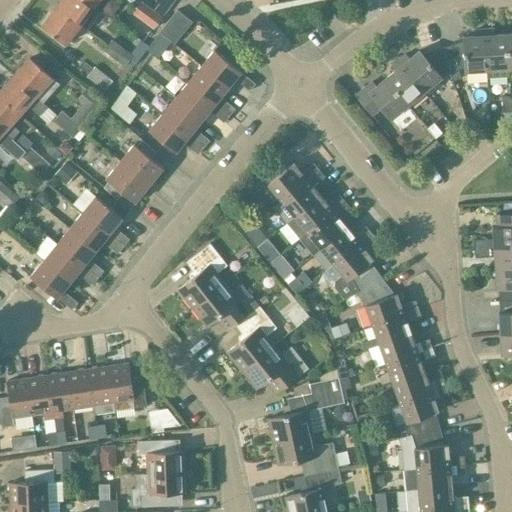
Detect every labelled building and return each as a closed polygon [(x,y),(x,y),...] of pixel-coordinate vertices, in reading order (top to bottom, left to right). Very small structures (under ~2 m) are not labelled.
[(62,0),(57,7),(80,24),(94,5),(87,0),(62,0)] [(167,12),(173,0),(154,0),(152,4),(167,12)] [(140,1),(131,13),(141,20),(146,14),(149,16),(153,10),(140,1)] [(80,24),(57,7),(42,27),(65,44),(80,24)] [(154,29),(163,17),(153,10),(149,16),(146,14),(141,20),(154,29)] [(177,10),(160,32),(175,44),(193,22),(177,10)] [(443,48),(450,72),(465,67),(465,71),(487,70),(484,29),(475,30),(475,36),(463,36),(463,41),(443,48)] [(509,76),(508,69),(506,34),(494,35),(494,29),(484,29),(487,70),(488,78),(509,76)] [(104,51),(113,58),(117,53),(120,55),(124,49),(112,40),(104,51)] [(441,77),(439,75),(450,72),(443,48),(422,54),(419,50),(410,58),(406,54),(398,60),(424,91),(441,77)] [(117,53),(113,58),(126,67),(130,61),(134,56),(124,49),(120,55),(117,53)] [(241,72),(241,71),(215,50),(201,66),(228,88),(235,79),(250,91),(255,84),(241,72)] [(30,57),(14,76),(42,102),(49,94),(59,83),(52,77),(30,57)] [(424,91),(398,60),(391,66),(395,70),(386,78),(408,105),(424,91)] [(235,109),(221,97),(228,88),(201,66),(188,82),(230,116),(235,109)] [(87,77),(105,91),(112,82),(94,68),(87,77)] [(0,91),(0,96),(19,113),(27,105),(39,116),(47,106),(42,102),(14,76),(0,91)] [(408,105),(386,78),(376,86),(373,81),(355,95),(372,115),(381,108),(391,119),(408,105)] [(209,111),(224,123),(230,116),(188,82),(175,98),(202,119),(209,111)] [(126,87),(111,108),(129,123),(136,114),(127,107),(136,94),(126,87)] [(0,128),(12,139),(19,131),(10,123),(19,113),(0,96),(0,128)] [(210,140),(195,129),(202,119),(175,98),(162,114),(204,147),(210,140)] [(511,112),(510,100),(502,100),(503,112),(511,112)] [(74,121),(62,111),(53,121),(62,129),(67,124),(69,126),(74,121)] [(183,142),(184,143),(198,155),(204,147),(162,114),(149,130),(176,152),(183,142)] [(67,124),(62,129),(72,138),(81,128),(80,127),(74,121),(69,126),(67,124)] [(427,128),(435,139),(442,133),(434,123),(427,128)] [(0,128),(0,144),(18,160),(21,156),(25,152),(12,139),(0,128)] [(120,161),(136,174),(138,171),(152,181),(163,167),(151,158),(156,151),(142,140),(137,146),(134,144),(120,161)] [(21,156),(31,165),(35,159),(38,162),(42,157),(30,147),(25,152),(21,156)] [(258,193),(268,184),(291,165),(283,156),(250,184),(258,193)] [(42,157),(38,162),(35,159),(31,165),(41,174),(49,164),(42,157)] [(136,174),(120,161),(106,179),(109,181),(104,187),(118,199),(123,192),(135,202),(146,188),(133,177),(136,174)] [(61,169),(57,174),(57,175),(66,182),(76,171),(76,170),(67,162),(67,163),(61,169)] [(294,163),(291,165),(268,184),(282,201),(308,179),(294,163)] [(314,163),(306,169),(311,176),(312,176),(319,170),(314,163)] [(274,207),(287,223),(321,195),(314,186),(325,177),(319,170),(308,179),(282,201),(274,207)] [(19,198),(0,181),(0,199),(10,208),(19,198)] [(321,195),(287,223),(300,238),(308,232),(345,201),(340,194),(328,204),(321,195)] [(115,227),(122,218),(96,196),(82,212),(124,246),(130,239),(115,227)] [(308,232),(300,238),(313,254),(347,226),(340,218),(341,217),(351,208),(345,201),(308,232)] [(103,241),(103,242),(118,253),(124,246),(82,212),(69,228),(96,250),(103,241)] [(497,226),(493,226),(493,238),(494,248),(511,246),(511,213),(510,213),(496,214),(497,226)] [(264,215),(255,223),(268,237),(282,224),(275,218),(271,222),(264,215)] [(347,226),(313,254),(326,270),(333,264),(371,233),(366,226),(358,232),(353,233),(353,234),(347,226)] [(104,271),(89,259),(96,250),(69,228),(57,244),(98,278),(104,271)] [(371,233),(333,264),(343,275),(335,281),(334,286),(344,300),(356,293),(382,278),(370,262),(373,259),(366,249),(367,248),(377,240),(371,233)] [(487,239),(474,240),(475,249),(488,248),(487,239)] [(186,262),(196,275),(178,289),(193,308),(224,283),(217,274),(227,265),(210,243),(186,262)] [(77,273),(78,273),(92,285),(98,278),(57,244),(44,260),(70,282),(77,273)] [(271,246),(262,253),(270,263),(279,256),(271,246)] [(511,246),(494,248),(495,257),(495,268),(511,266),(511,246)] [(488,248),(475,249),(475,258),(488,257),(488,248)] [(282,255),(271,264),(276,270),(283,279),(294,270),(282,255)] [(78,303),(63,291),(70,282),(44,260),(30,276),(57,298),(72,310),(78,303)] [(511,266),(495,268),(497,289),(499,289),(500,301),(511,299),(511,266)] [(296,278),(288,284),(296,293),(304,287),(296,278)] [(382,278),(356,293),(365,305),(372,325),(405,314),(402,306),(397,294),(394,295),(382,278)] [(242,284),(231,292),(224,283),(193,308),(208,327),(216,320),(226,332),(235,325),(259,306),(242,284)] [(500,313),(499,313),(500,334),(511,333),(511,299),(500,301),(500,313)] [(415,301),(406,304),(409,312),(418,309),(415,301)] [(296,324),(307,315),(297,303),(286,312),(296,324)] [(259,306),(235,325),(245,338),(227,351),(242,370),(273,345),(266,336),(277,328),(259,306)] [(409,312),(412,321),(422,318),(418,309),(409,312)] [(379,345),(411,333),(408,323),(405,314),(372,325),(379,345)] [(411,333),(379,345),(386,364),(418,352),(415,344),(411,333)] [(511,333),(500,334),(502,355),(511,354),(511,333)] [(429,339),(420,342),(423,351),(432,348),(429,339)] [(299,356),(291,346),(281,355),(273,345),(242,370),(257,389),(266,382),(276,395),(309,368),(299,356)] [(432,348),(423,351),(426,359),(435,356),(432,348)] [(418,352),(386,364),(393,383),(425,372),(421,361),(418,352)] [(129,363),(108,366),(115,410),(134,407),(147,406),(142,377),(131,378),(129,363)] [(108,366),(88,369),(93,405),(94,413),(115,410),(108,366)] [(68,372),(73,408),(93,405),(88,369),(68,372)] [(73,408),(68,372),(47,375),(54,419),(63,418),(62,410),(73,408)] [(425,372),(393,383),(400,402),(432,391),(429,382),(425,372)] [(27,378),(32,414),(43,413),(44,420),(54,419),(47,375),(27,378)] [(344,389),(341,379),(340,377),(309,384),(311,393),(287,398),(290,409),(285,410),(283,413),(284,415),(268,418),(273,442),(312,433),(307,410),(344,402),(341,389),(344,389)] [(14,426),(13,417),(32,414),(27,378),(6,382),(9,397),(0,398),(0,424),(1,424),(2,427),(14,426)] [(443,378),(433,381),(436,389),(446,386),(443,378)] [(446,386),(436,389),(439,398),(449,395),(446,386)] [(432,391),(400,402),(407,422),(410,435),(411,435),(436,430),(432,414),(435,413),(439,411),(435,399),(432,391)] [(171,406),(146,410),(150,432),(174,428),(171,406)] [(96,426),(98,439),(107,437),(105,424),(96,426)] [(98,439),(96,426),(87,427),(89,440),(98,439)] [(56,432),(58,445),(67,443),(65,430),(56,432)] [(410,435),(399,439),(402,450),(404,470),(416,469),(450,466),(448,445),(444,445),(440,445),(436,430),(411,435),(410,435)] [(58,445),(56,432),(47,433),(49,446),(58,445)] [(312,433),(273,442),(278,465),(295,462),(295,465),(298,466),(302,465),(304,476),(334,469),(338,468),(333,442),(315,446),(312,433)] [(139,454),(147,454),(148,473),(184,472),(183,451),(180,451),(180,439),(138,441),(139,454)] [(465,465),(464,455),(454,456),(454,466),(455,466),(465,465)] [(465,465),(455,466),(454,466),(455,474),(466,474),(465,465)] [(416,469),(404,470),(406,491),(418,490),(418,489),(452,486),(451,475),(450,466),(416,469)] [(25,482),(10,483),(11,504),(47,502),(63,501),(62,481),(54,482),(54,481),(53,469),(24,470),(25,482)] [(334,469),(304,476),(307,487),(302,488),(301,490),(301,493),(285,496),(288,511),(325,511),(329,511),(324,489),(331,487),(330,479),(336,478),(334,469)] [(135,488),(131,489),(132,507),(177,505),(176,493),(182,493),(185,493),(184,472),(148,473),(134,474),(135,488)] [(418,490),(406,491),(408,511),(454,507),(459,506),(469,505),(468,496),(453,497),(452,486),(418,489),(418,490)] [(47,502),(11,504),(11,511),(58,511),(58,502),(47,502)]
